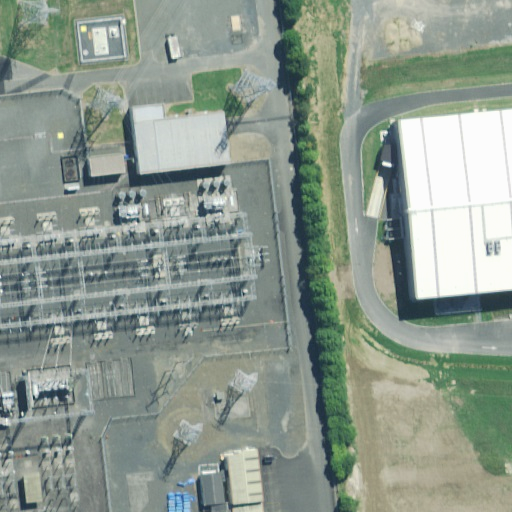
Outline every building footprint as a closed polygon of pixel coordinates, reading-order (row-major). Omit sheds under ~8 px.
[(390,59),(366,62),(369,84),(393,81),(390,59)] [(511,94),(392,101),(397,296),(511,285),(511,94)] [(159,104),(128,107),(136,174),(225,164),(220,114),(161,120),(159,104)] [(124,174),(122,154),(86,159),(88,178),(124,174)] [(233,455),(223,456),(229,511),(261,511),(255,449),(233,451),(233,455)] [(219,471),(195,473),(198,503),(222,501),(219,471)]
